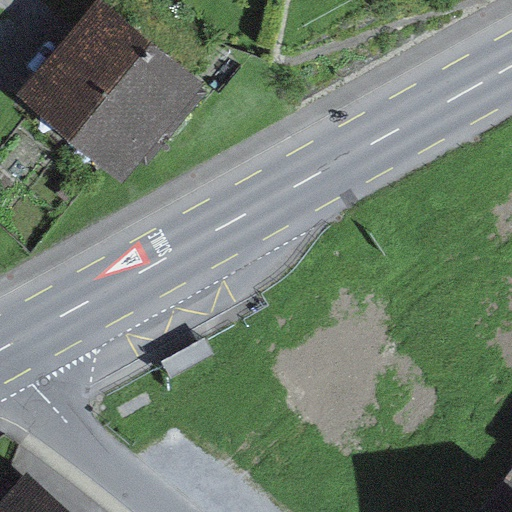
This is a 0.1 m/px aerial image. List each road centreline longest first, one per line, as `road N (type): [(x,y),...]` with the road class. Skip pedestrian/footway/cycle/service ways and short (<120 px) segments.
road 1 (secondary): [(0,350),(511,65)]
road 2 (residential): [(168,511),(0,367)]
